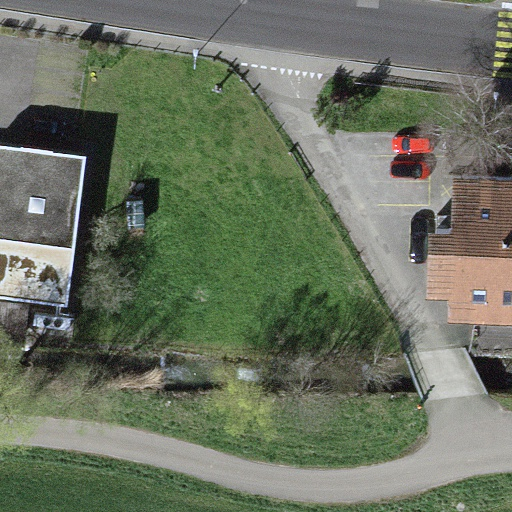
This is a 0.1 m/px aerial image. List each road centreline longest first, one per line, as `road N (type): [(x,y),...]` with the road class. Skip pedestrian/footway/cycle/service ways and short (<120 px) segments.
road 1 (track): [(0,434),(127,445),(313,490),(384,487),(471,462),(511,464)]
road 2 (residential): [(471,462),(435,351),(273,75),(281,17)]
road 3 (primary): [(511,47),(281,17)]
